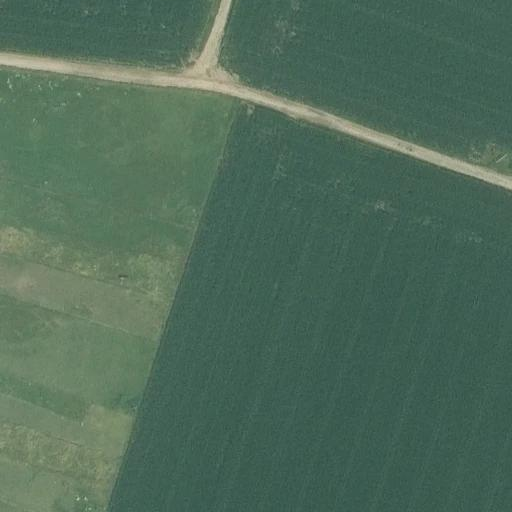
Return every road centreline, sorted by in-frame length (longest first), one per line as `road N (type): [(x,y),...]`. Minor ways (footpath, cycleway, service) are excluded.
road 1 (track): [(511,185),(193,78)]
road 2 (track): [(0,58),(193,78)]
